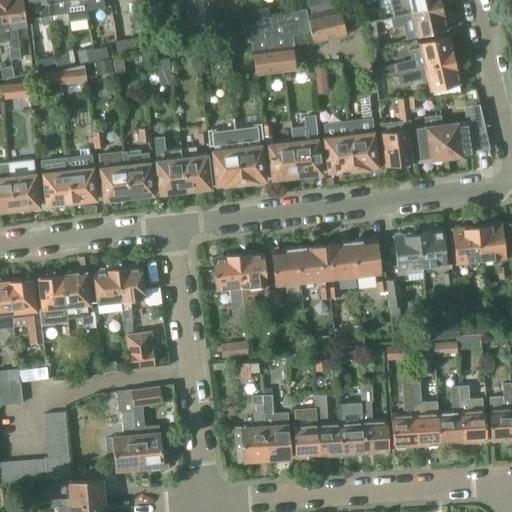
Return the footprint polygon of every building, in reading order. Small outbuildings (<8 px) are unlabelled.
[(10,41),(3,0),(0,0),(0,42),(8,41),(10,41)] [(8,41),(11,59),(21,58),(17,27),(27,25),(23,0),(3,0),(10,41),(8,41)] [(50,15),(51,15),(48,0),(27,0),(30,18),(41,16),(42,24),(51,23),(50,15)] [(66,0),(48,0),(51,15),(69,12),(66,0)] [(88,18),(87,10),(85,0),(66,0),(69,12),(76,11),(77,19),(88,18)] [(85,0),(87,10),(106,8),(104,0),(85,0)] [(407,0),(408,1),(393,5),(396,15),(396,16),(422,10),(441,5),(440,0),(407,0)] [(393,27),(413,22),(417,36),(447,29),(446,26),(448,24),(446,17),(444,16),(441,5),(422,10),(396,16),(396,15),(391,17),(393,27)] [(313,10),(306,12),(313,42),(347,34),(342,8),(314,15),(313,10)] [(259,9),(248,11),(250,22),(261,20),(259,9)] [(249,22),(250,22),(248,11),(236,14),(239,24),(249,22)] [(289,12),(261,20),(250,22),(249,22),(256,73),(293,69),(291,48),(293,47),(289,12)] [(213,19),(191,24),(191,25),(193,33),(215,29),(213,19)] [(368,24),(371,41),(378,40),(376,22),(368,24)] [(183,37),(193,35),(193,33),(191,25),(181,27),(183,37)] [(181,27),(171,29),(173,39),(183,37),(181,27)] [(198,49),(210,47),(208,35),(197,37),(198,49)] [(398,73),(435,64),(454,60),(451,49),(453,46),(452,40),(449,39),(448,36),(418,43),(419,47),(409,50),(411,59),(401,62),(401,63),(395,64),(397,73),(399,73),(398,73)] [(189,50),(196,48),(193,37),(186,38),(189,50)] [(116,41),(118,52),(137,49),(134,38),(116,41)] [(239,47),(238,38),(231,39),(232,48),(239,47)] [(94,49),(97,60),(108,56),(106,46),(94,49)] [(95,58),(93,47),(77,51),(80,62),(95,58)] [(170,69),(168,50),(155,51),(157,71),(170,69)] [(58,66),(59,66),(70,63),(67,53),(56,55),(58,66)] [(37,71),(57,67),(55,56),(35,60),(37,71)] [(97,74),(114,72),(112,58),(94,61),(95,64),(97,74)] [(115,74),(125,73),(123,59),(113,60),(115,74)] [(438,89),(439,93),(458,91),(457,84),(460,83),(459,80),(461,78),(459,72),(457,70),(454,60),(435,64),(398,73),(399,73),(401,84),(426,78),(429,91),(438,89)] [(57,71),(59,85),(87,82),(84,64),(57,71)] [(3,79),(15,76),(12,65),(0,68),(3,79)] [(325,67),(315,68),(316,84),(326,83),(325,67)] [(58,83),(55,70),(36,75),(38,87),(58,83)] [(29,83),(0,86),(0,87),(2,99),(30,96),(29,83)] [(409,108),(419,107),(418,96),(408,97),(409,108)] [(409,108),(408,97),(396,98),(399,121),(381,123),(386,166),(389,165),(392,167),(398,166),(400,164),(412,163),(408,129),(412,129),(411,125),(409,108)] [(446,158),(442,124),(441,116),(416,118),(417,127),(416,127),(420,161),(432,159),(435,162),(441,161),(443,158),(446,158)] [(347,121),(353,170),(356,170),(358,172),(365,171),(367,169),(370,168),(369,167),(378,166),(372,118),(347,121)] [(347,121),(323,124),(328,171),(336,170),(337,172),(340,172),(342,174),(349,173),(351,171),(353,170),(347,121)] [(463,122),(442,124),(446,158),(449,158),(451,160),(457,159),(459,156),(472,155),(467,121),(463,122)] [(235,129),(241,183),(244,183),(246,185),(253,184),(255,182),(258,181),(257,180),(266,179),(262,145),(260,145),(259,140),(263,140),(263,136),(264,136),(262,125),(261,123),(253,124),(253,126),(235,129)] [(272,124),(262,125),(264,136),(272,135),(273,135),(272,124)] [(140,143),(150,141),(149,128),(138,129),(140,143)] [(206,132),(208,143),(209,143),(210,146),(214,146),(215,151),(212,151),(216,184),(225,184),(225,185),(228,185),(231,187),(237,186),(239,183),(241,183),(235,129),(216,131),(216,129),(207,130),(207,132),(206,132)] [(103,130),(92,132),(94,148),(105,146),(103,130)] [(197,133),(199,144),(208,143),(206,132),(197,133)] [(185,190),(180,148),(165,150),(163,137),(155,138),(157,159),(156,159),(160,193),(172,191),(175,193),(181,193),(183,190),(185,190)] [(293,142),(297,175),(299,175),(302,177),(308,176),(310,174),(321,172),(318,139),(307,140),(293,142)] [(297,175),(293,142),(268,144),(272,178),(283,177),(286,179),(292,178),(294,175),(297,175)] [(180,148),(185,190),(188,190),(190,192),(197,191),(198,188),(210,187),(206,153),(197,154),(196,146),(180,148)] [(125,163),(129,196),(131,196),(134,198),(141,197),(143,195),(153,194),(149,152),(141,153),(140,149),(123,151),(124,164),(125,163)] [(25,173),(10,175),(15,210),(30,209),(29,206),(39,205),(35,172),(34,165),(39,164),(37,152),(23,153),(25,173)] [(67,158),(72,202),(74,201),(76,203),(83,202),(85,200),(96,199),(91,155),(67,158)] [(127,197),(129,196),(125,163),(124,164),(110,165),(109,156),(100,157),(105,199),(115,198),(118,200),(125,199),(127,197)] [(70,202),(72,202),(67,158),(42,161),(47,204),(58,203),(61,205),(68,204),(70,202)] [(0,212),(15,210),(10,175),(0,176),(0,212)] [(477,227),(481,260),(506,258),(502,224),(490,225),(487,223),(482,224),(480,226),(477,227)] [(481,260),(477,227),(474,227),(472,225),(466,226),(464,228),(452,230),(456,263),(460,263),(481,260)] [(421,233),(418,234),(422,267),(447,264),(443,231),(432,232),(429,230),(423,231),(421,233)] [(422,267),(418,234),(416,234),(413,232),(407,233),(405,235),(393,236),(398,274),(407,273),(407,280),(423,278),(422,267)] [(356,275),(381,272),(377,238),(365,240),(363,238),(357,238),(355,241),(352,241),(356,275)] [(327,244),(331,278),(356,275),(352,241),(349,242),(347,240),(341,240),(339,243),(327,244)] [(298,248),(296,248),(300,282),(331,278),(327,244),(309,246),(306,244),(300,245),(298,248)] [(279,284),(300,282),(296,248),(293,248),(291,246),(284,247),(283,249),(271,251),(275,285),(279,284)] [(238,255),(244,309),(255,308),(253,294),(254,294),(263,293),(267,289),(263,252),(260,252),(257,250),(253,251),(251,253),(238,255)] [(213,258),(217,290),(229,289),(233,324),(246,322),(244,309),(238,255),(225,256),(222,254),(218,255),(216,257),(213,258)] [(117,268),(121,300),(145,297),(141,266),(138,266),(136,264),(130,265),(128,267),(117,268)] [(499,277),(508,276),(506,266),(498,267),(499,277)] [(97,271),(93,271),(98,310),(101,312),(121,310),(120,300),(121,300),(117,268),(107,270),(104,268),(98,269),(97,271)] [(67,318),(81,316),(83,328),(96,327),(94,311),(87,312),(86,304),(90,303),(86,272),(76,273),(73,271),(67,272),(64,275),(62,275),(67,314),(67,318)] [(454,283),(452,272),(442,274),(444,285),(454,283)] [(67,314),(62,275),(60,275),(57,273),(51,274),(49,276),(39,278),(43,319),(40,320),(43,341),(56,339),(53,318),(51,318),(51,316),(67,314)] [(14,326),(28,324),(30,342),(43,341),(40,320),(38,320),(33,278),(22,280),(20,278),(13,278),(11,281),(9,281),(14,326)] [(386,280),(388,291),(390,307),(391,317),(400,316),(399,306),(402,306),(398,279),(394,279),(387,280),(386,280)] [(0,327),(14,326),(9,281),(6,281),(4,280),(0,280),(0,327)] [(377,292),(388,291),(386,280),(376,281),(377,292)] [(338,286),(329,287),(330,298),(339,297),(338,286)] [(321,299),(330,298),(329,287),(320,288),(321,299)] [(272,305),(282,303),(281,292),(271,293),(272,305)] [(448,310),(442,311),(444,324),(458,322),(456,310),(456,305),(448,306),(448,310)] [(132,308),(121,310),(123,321),(133,320),(132,308)] [(431,339),(441,338),(440,324),(430,325),(431,339)] [(490,333),(489,326),(489,325),(470,326),(470,336),(490,335),(490,333)] [(336,331),(338,342),(345,341),(343,330),(336,331)] [(154,364),(150,331),(126,334),(130,367),(154,364)] [(506,334),(493,335),(493,345),(506,344),(506,334)] [(319,347),(321,347),(330,346),(329,335),(318,336),(319,347)] [(456,341),(457,349),(481,347),(480,335),(456,337),(456,341)] [(247,341),(221,343),(222,357),(248,354),(247,341)] [(433,343),(432,343),(433,352),(434,352),(434,354),(457,352),(457,349),(456,341),(433,342),(433,343)] [(423,353),(433,352),(432,343),(422,344),(423,353)] [(406,358),(406,349),(405,345),(399,345),(386,346),(387,360),(406,358)] [(318,360),(320,360),(327,360),(327,350),(320,350),(317,350),(318,360)] [(102,372),(117,371),(115,361),(101,362),(102,372)] [(261,374),(258,361),(239,363),(241,376),(261,374)] [(90,363),(91,373),(100,372),(99,362),(90,363)] [(47,366),(35,367),(36,380),(48,378),(47,366)] [(18,367),(8,368),(4,368),(5,383),(19,381),(18,367)] [(325,383),(325,378),(320,376),(316,379),(317,384),(321,386),(325,383)] [(10,382),(12,404),(23,403),(20,381),(10,382)] [(421,401),(419,381),(412,382),(417,445),(428,444),(429,446),(440,445),(438,412),(437,412),(437,400),(421,401)] [(10,382),(0,383),(0,393),(1,405),(12,404),(10,382)] [(417,445),(412,382),(405,382),(407,414),(391,415),(393,446),(396,446),(396,448),(406,448),(406,445),(417,445)] [(504,439),(511,438),(511,402),(511,386),(510,382),(502,382),(503,396),(490,397),(490,409),(489,409),(491,440),(494,439),(494,442),(504,441),(504,439)] [(389,450),(387,420),(372,421),(370,401),(372,401),(371,384),(361,385),(365,452),(376,451),(376,454),(386,453),(386,451),(389,450)] [(459,385),(463,441),(474,441),(474,443),(484,442),(484,440),(487,440),(485,409),(483,409),(482,398),(469,398),(468,384),(459,385)] [(131,389),(139,467),(149,466),(151,468),(158,467),(160,465),(162,464),(163,466),(168,465),(168,466),(169,466),(167,452),(161,453),(159,425),(144,426),(142,405),(161,403),(159,385),(131,389)] [(352,386),(354,422),(340,423),(342,456),(354,455),(353,453),(365,452),(361,385),(352,386)] [(451,442),(463,441),(459,385),(450,385),(452,411),(438,412),(440,445),(451,445),(451,442)] [(263,394),(267,458),(278,458),(280,460),(287,459),(288,457),(291,457),(289,425),(288,425),(287,411),(273,412),(272,394),(271,388),(262,389),(262,394),(263,394)] [(118,409),(121,412),(123,436),(105,438),(106,451),(113,451),(115,469),(118,469),(120,471),(127,470),(128,468),(139,467),(131,389),(116,390),(118,409)] [(256,459),(267,458),(263,394),(262,394),(252,395),(253,402),(255,404),(256,410),(253,412),(254,420),(256,422),(256,425),(235,426),(238,463),(243,462),(244,460),(247,460),(248,462),(255,461),(256,459)] [(308,456),(319,455),(315,394),(314,394),(314,397),(305,398),(306,412),(295,413),(296,426),(293,426),(295,456),(298,456),(298,459),(308,458),(308,456)] [(327,424),(325,394),(315,394),(319,455),(331,454),(331,456),(342,456),(340,423),(327,424)] [(65,411),(43,413),(44,424),(66,422),(65,411)] [(66,422),(44,424),(45,435),(67,433),(66,422)] [(67,433),(45,435),(46,446),(68,444),(67,433)] [(47,458),(45,458),(47,479),(71,477),(68,444),(46,446),(47,458)] [(45,458),(33,459),(35,480),(47,479),(45,458)] [(33,459),(21,460),(23,481),(35,480),(33,459)] [(21,460),(9,461),(10,482),(23,481),(21,460)] [(9,461),(0,461),(0,482),(10,482),(9,461)] [(70,498),(50,499),(51,507),(57,507),(103,502),(102,492),(104,490),(104,483),(101,481),(101,478),(69,482),(70,498)] [(104,511),(103,502),(57,507),(57,511),(104,511)]
